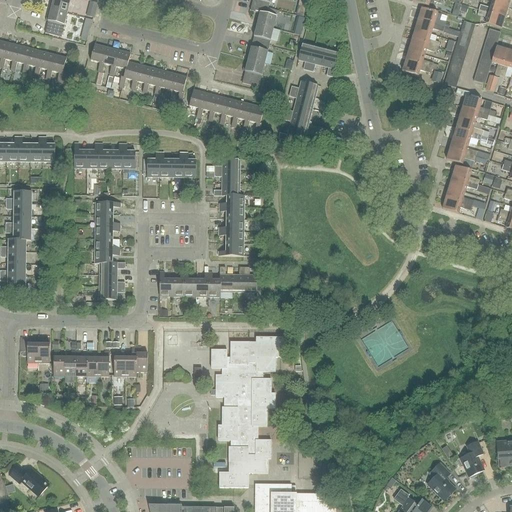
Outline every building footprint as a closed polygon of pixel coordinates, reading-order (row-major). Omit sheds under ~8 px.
[(70,0),(50,0),(50,2),(53,3),(51,10),(67,14),(70,2),(70,0)] [(268,2),(268,0),(251,0),(251,5),(266,9),(268,2)] [(508,8),(510,0),(492,0),(491,3),(508,8)] [(505,18),(508,8),(491,3),(490,8),(480,5),(479,10),(505,18)] [(265,13),(266,9),(251,5),(250,9),(249,9),(249,10),(259,13),(258,20),(255,19),(254,24),(272,29),(275,16),(265,13)] [(88,9),(86,16),(94,18),(96,11),(88,9)] [(444,27),(445,22),(435,19),(437,13),(421,9),(418,19),(444,27)] [(64,25),(67,14),(51,10),(49,17),(46,16),(45,21),(48,22),(44,34),(61,38),(64,26),(64,25)] [(501,29),(505,18),(479,10),(477,15),(487,18),(485,24),(501,29)] [(296,33),(300,34),(305,19),(300,18),(296,33)] [(442,32),(444,27),(418,19),(415,30),(431,35),(432,29),(442,32)] [(473,31),(475,25),(463,22),(462,27),(473,31)] [(269,40),(272,29),(254,24),(253,28),(255,29),(254,36),(253,36),(252,42),(268,47),(269,40)] [(471,37),(473,31),(462,27),(460,33),(471,37)] [(429,40),(431,35),(415,30),(412,40),(438,48),(439,43),(429,40)] [(489,30),(487,35),(498,39),(500,33),(489,30)] [(471,37),(460,33),(458,39),(470,42),(471,37)] [(498,39),(487,35),(485,41),(497,45),(498,39)] [(470,42),(458,39),(457,45),(468,48),(470,42)] [(436,53),(438,48),(412,40),(409,50),(424,55),(426,50),(436,53)] [(496,47),(497,45),(485,41),(484,47),(495,50),(496,47)] [(267,51),(268,47),(252,42),(251,47),(248,46),(247,51),(249,52),(247,60),(264,64),(267,51)] [(7,43),(3,60),(5,61),(12,62),(10,71),(14,72),(17,63),(14,63),(19,46),(7,43)] [(95,44),(90,61),(100,64),(98,72),(102,73),(104,65),(103,64),(107,47),(95,44)] [(302,44),(298,61),(305,63),(303,70),(308,71),(314,47),(302,44)] [(468,48),(457,45),(455,50),(466,54),(468,48)] [(14,63),(17,63),(24,65),(22,74),(27,75),(29,66),(26,66),(30,49),(19,46),(14,63)] [(107,47),(103,64),(104,65),(111,67),(109,75),(113,77),(116,68),(114,67),(119,50),(107,47)] [(314,47),(308,71),(313,72),(315,65),(322,67),(326,50),(314,47)] [(484,47),(482,52),(493,56),(495,50),(484,47)] [(499,76),(507,50),(496,47),(495,50),(493,56),(491,62),(491,63),(490,67),(490,68),(496,70),(494,75),(499,76)] [(30,49),(26,66),(29,66),(36,68),(33,77),(38,78),(40,69),(38,69),(42,52),(30,49)] [(114,67),(116,68),(125,70),(123,79),(121,78),(119,87),(124,88),(126,80),(124,79),(128,62),(131,53),(119,50),(114,67)] [(326,50),(322,67),(329,68),(327,76),(332,77),(338,53),(326,50)] [(423,61),(424,55),(409,50),(405,61),(431,69),(433,64),(423,61)] [(466,54),(455,50),(453,56),(464,60),(466,54)] [(507,68),(511,69),(511,51),(507,50),(499,76),(504,78),(505,76),(507,68)] [(42,52),(38,69),(40,69),(48,71),(45,80),(50,81),(52,72),(50,72),(54,54),(42,52)] [(482,52),(480,58),(491,62),(493,56),(482,52)] [(61,84),(64,71),(63,71),(66,58),(54,54),(50,72),(52,72),(59,74),(56,83),(61,84)] [(464,60),(453,56),(451,62),(463,65),(464,60)] [(490,67),(491,63),(491,62),(480,58),(478,64),(490,67)] [(261,74),(264,64),(247,60),(246,66),(243,66),(242,70),(245,71),(242,83),(258,87),(261,75),(261,74)] [(287,60),(285,69),(291,71),(293,62),(287,60)] [(430,74),(431,69),(405,61),(402,72),(418,77),(420,71),(430,74)] [(124,79),(126,80),(132,81),(130,90),(135,91),(137,82),(135,82),(140,65),(128,62),(124,79)] [(463,65),(451,62),(450,68),(461,71),(463,65)] [(488,73),(490,68),(490,67),(478,64),(477,70),(488,73)] [(135,82),(137,82),(144,84),(142,93),(146,94),(149,85),(147,85),(152,68),(140,65),(135,82)] [(147,85),(149,85),(156,87),(154,96),(158,97),(160,88),(159,88),(163,71),(152,68),(147,85)] [(461,71),(450,68),(448,74),(459,77),(461,71)] [(477,70),(475,75),(486,79),(488,73),(477,70)] [(64,71),(61,84),(68,86),(72,73),(64,71)] [(159,88),(160,88),(167,90),(165,99),(170,100),(172,91),(170,91),(175,74),(163,71),(159,88)] [(440,84),(443,75),(434,73),(432,81),(440,84)] [(170,91),(172,91),(179,93),(177,102),(181,103),(184,94),(182,94),(186,77),(175,74),(170,91)] [(459,77),(448,74),(446,79),(457,83),(459,77)] [(473,81),(485,85),(486,79),(475,75),(473,81)] [(498,77),(490,75),(486,89),(494,91),(498,77)] [(446,79),(444,85),(456,89),(458,83),(457,83),(446,79)] [(291,88),(290,93),(315,99),(318,87),(301,82),(299,90),(291,88)] [(500,88),(498,94),(504,96),(506,90),(502,88),(500,88)] [(193,89),(189,107),(198,109),(196,118),(199,119),(201,119),(203,111),(201,110),(206,92),(193,89)] [(206,92),(201,110),(203,111),(210,112),(208,121),(212,122),(214,114),(212,113),(217,95),(206,92)] [(290,93),(289,98),(297,99),(295,106),(312,110),(315,99),(290,93)] [(212,113),(214,114),(221,115),(219,124),(224,125),(226,117),(224,116),(229,98),(217,95),(212,113)] [(488,115),(490,110),(480,107),(482,102),(465,97),(462,108),(488,115)] [(224,116),(226,117),(233,118),(231,127),(235,128),(237,120),(236,119),(240,101),(229,98),(224,116)] [(236,119),(237,120),(245,121),(242,130),(247,131),(249,122),(248,122),(252,104),(240,101),(236,119)] [(248,122),(249,122),(256,124),(254,133),(258,134),(261,125),(259,124),(263,107),(252,104),(248,122)] [(286,111),(285,116),(309,122),(312,110),(295,106),(293,113),(286,111)] [(487,120),(488,115),(462,108),(459,118),(475,123),(477,117),(487,120)] [(285,116),(283,121),(291,123),(289,129),(306,133),(309,122),(285,116)] [(474,128),(475,123),(459,118),(456,128),(482,136),(493,140),(495,135),(483,131),(474,128)] [(480,141),(482,136),(456,128),(453,139),(469,144),(471,138),(480,141)] [(280,134),(278,140),(303,146),(306,133),(289,129),(288,136),(280,134)] [(6,145),(6,163),(18,163),(18,138),(14,138),(14,145),(6,145)] [(18,138),(18,163),(30,163),(30,145),(22,145),(22,138),(18,138)] [(30,145),(30,163),(42,163),(42,138),(38,138),(38,146),(30,145)] [(42,138),(42,163),(55,163),(55,146),(46,146),(46,138),(42,138)] [(468,149),(469,144),(453,139),(450,149),(476,157),(477,152),(468,149)] [(74,145),(74,169),(86,169),(86,152),(79,152),(79,145),(74,145)] [(86,152),(86,169),(97,169),(97,145),(92,145),(92,152),(86,152)] [(97,145),(97,169),(110,169),(110,152),(102,152),(103,145),(97,145)] [(110,152),(110,169),(122,170),(122,145),(118,145),(118,152),(110,152)] [(122,145),(122,170),(135,170),(135,153),(126,153),(126,145),(122,145)] [(474,162),(476,157),(450,149),(447,160),(463,165),(465,159),(474,162)] [(146,161),(146,178),(159,178),(159,154),(155,154),(155,161),(146,161)] [(159,154),(159,178),(171,178),(171,161),(163,161),(163,154),(159,154)] [(171,161),(171,178),(183,179),(183,154),(179,154),(179,161),(171,161)] [(183,154),(183,179),(195,179),(195,161),(187,161),(187,154),(183,154)] [(214,172),(239,173),(239,160),(222,160),(222,167),(214,167),(214,172)] [(511,180),(511,168),(503,165),(502,170),(511,173),(510,180),(511,180)] [(453,178),(478,186),(480,181),(470,178),(472,172),(456,167),(453,178)] [(239,185),(239,173),(214,172),(214,178),(222,178),(222,185),(239,185)] [(477,191),(478,186),(453,178),(449,188),(466,193),(467,188),(477,191)] [(495,179),(492,187),(498,189),(501,181),(495,179)] [(214,192),(214,197),(226,198),(226,197),(239,197),(239,185),(222,185),(222,192),(214,192)] [(464,198),(466,193),(449,188),(446,198),(472,206),(474,201),(464,198)] [(6,200),(6,205),(31,205),(31,193),(14,193),(14,200),(6,200)] [(219,205),(219,208),(244,209),(244,197),(239,197),(226,197),(226,198),(226,205),(219,205)] [(472,207),(472,206),(446,198),(443,209),(459,214),(461,208),(471,211),(472,207)] [(472,206),(472,207),(477,208),(478,209),(479,209),(484,211),(486,205),(474,201),(472,206)] [(95,204),(95,216),(112,217),(112,208),(120,208),(120,204),(95,204)] [(6,205),(6,211),(14,211),(14,217),(31,218),(31,205),(6,205)] [(219,208),(219,212),(226,212),(226,220),(244,221),(244,209),(219,208)] [(477,208),(474,218),(481,220),(484,211),(479,209),(478,209),(477,208)] [(511,218),(511,209),(511,213),(501,210),(500,215),(511,218)] [(511,229),(511,218),(500,215),(498,219),(508,222),(506,228),(511,229)] [(95,216),(95,228),(119,229),(120,225),(112,225),(112,217),(95,216)] [(6,224),(6,229),(31,229),(31,218),(14,217),(14,224),(6,224)] [(218,228),(218,232),(244,233),(244,221),(226,220),(226,229),(218,228)] [(95,228),(95,240),(112,240),(112,232),(119,233),(119,229),(95,228)] [(6,229),(6,235),(14,235),(14,241),(26,242),(31,242),(31,229),(6,229)] [(218,232),(218,236),(226,236),(226,244),(243,245),(244,233),(218,232)] [(95,240),(95,252),(119,253),(119,249),(112,248),(112,240),(95,240)] [(1,248),(1,253),(26,253),(26,242),(14,241),(9,241),(9,248),(1,248)] [(218,252),(218,257),(243,257),(243,245),(226,244),(226,252),(218,252)] [(95,252),(95,265),(100,265),(100,264),(112,264),(112,257),(119,257),(119,253),(95,252)] [(1,253),(1,259),(8,259),(8,265),(25,266),(26,253),(1,253)] [(100,264),(100,265),(100,276),(117,276),(117,269),(124,269),(125,264),(112,264),(100,264)] [(0,272),(0,277),(25,278),(25,266),(8,265),(8,272),(0,272)] [(204,268),(204,274),(204,281),(196,281),(196,299),(208,299),(208,274),(208,268),(204,268)] [(225,276),(225,268),(220,268),(219,281),(220,281),(220,293),(232,294),(232,276),(225,276)] [(244,294),(244,269),(239,269),(239,276),(232,276),(232,294),(244,294)] [(249,276),(249,269),(244,269),(244,294),(256,294),(256,276),(249,276)] [(172,298),(172,280),(164,280),(164,273),(160,273),(160,298),(172,298)] [(184,298),(184,273),(180,273),(180,280),(172,280),(172,298),(184,298)] [(196,299),(196,281),(188,280),(188,273),(184,273),(184,298),(196,299)] [(220,281),(219,281),(212,281),(212,274),(208,274),(208,299),(220,299),(220,293),(220,281)] [(100,276),(100,288),(124,288),(124,283),(116,283),(117,276),(100,276)] [(0,277),(0,283),(8,283),(8,290),(25,290),(25,278),(0,277)] [(100,288),(99,301),(117,301),(117,293),(124,294),(124,288),(100,288)] [(38,365),(39,346),(32,346),(32,339),(21,339),(21,353),(27,353),(27,365),(38,365)] [(50,365),(50,339),(45,339),(45,346),(39,346),(38,365),(50,365)] [(229,448),(229,463),(229,473),(219,473),(219,489),(249,489),(249,474),(268,474),(268,460),(271,460),(271,441),(258,441),(258,428),(267,428),(267,409),(275,409),(276,395),(271,395),(271,380),(263,380),(263,373),(276,373),(276,359),(286,359),(286,339),(256,339),(256,344),(230,343),(230,359),(227,359),(227,351),(211,351),(211,370),(222,370),(222,376),(216,376),(216,398),(224,398),(224,408),(223,408),(222,426),(219,426),(218,441),(231,441),(231,448),(229,448)] [(136,379),(136,374),(137,348),(132,348),(132,360),(126,360),(126,379),(136,379)] [(148,374),(148,355),(141,355),(141,348),(137,348),(136,374),(148,374)] [(65,378),(65,359),(59,359),(59,352),(54,352),(53,378),(65,378)] [(76,378),(76,352),(71,352),(71,359),(65,359),(65,378),(76,378)] [(81,352),(80,352),(76,352),(76,378),(87,378),(87,359),(81,359),(81,352)] [(98,378),(98,359),(92,359),(92,352),(87,352),(87,359),(87,378),(98,378)] [(98,359),(98,378),(109,378),(109,353),(104,353),(104,359),(98,359)] [(126,379),(126,360),(119,360),(119,353),(114,353),(114,378),(126,379)] [(40,387),(40,396),(48,396),(49,387),(40,387)] [(477,458),(484,455),(478,442),(467,447),(470,455),(460,459),(469,478),(484,471),(477,458)] [(511,442),(497,443),(498,452),(500,452),(501,467),(511,465),(511,442)] [(443,501),(454,489),(445,480),(450,475),(440,465),(430,474),(436,479),(429,487),(443,501)] [(37,497),(48,485),(32,470),(28,475),(18,467),(10,476),(20,484),(21,483),(37,497)] [(392,479),(386,487),(388,489),(390,490),(396,482),(392,479)] [(256,485),(255,511),(296,511),(297,495),(291,495),(280,495),(280,486),(256,485)] [(280,495),(291,495),(291,486),(280,486),(280,495)] [(429,511),(432,508),(422,501),(420,503),(419,502),(416,506),(414,504),(415,503),(408,499),(409,497),(401,491),(394,501),(403,507),(399,511),(429,511)] [(336,511),(337,510),(332,510),(332,495),(324,495),(297,495),(296,511),(336,511)]
